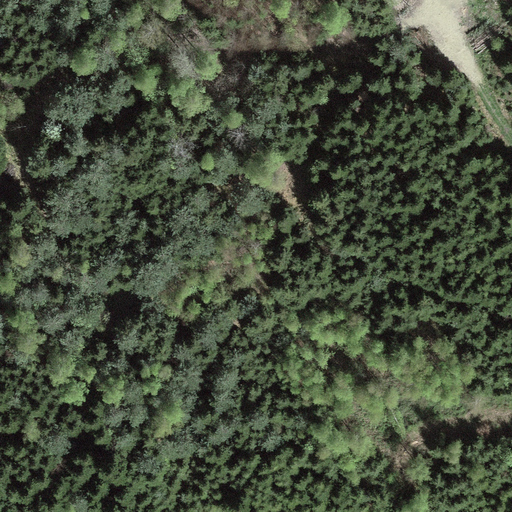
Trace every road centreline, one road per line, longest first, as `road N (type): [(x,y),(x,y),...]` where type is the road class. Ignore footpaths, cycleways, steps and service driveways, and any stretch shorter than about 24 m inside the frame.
road 1 (track): [(0,82),(316,41),(398,25),(446,0)]
road 2 (track): [(426,0),(511,125)]
